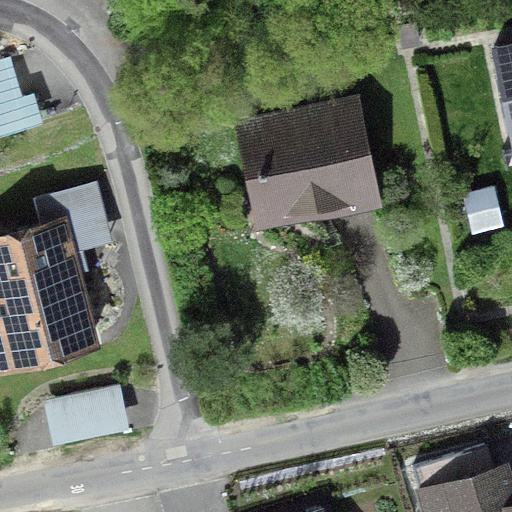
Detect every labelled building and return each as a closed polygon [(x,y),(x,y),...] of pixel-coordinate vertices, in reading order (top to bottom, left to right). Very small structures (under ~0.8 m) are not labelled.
[(227,5),(167,24),(178,58),(238,38),(227,5)] [(511,48),(499,51),(511,115),(511,48)] [(346,99),(239,124),(262,221),(369,196),(346,99)] [(64,241),(0,257),(0,366),(1,371),(91,349),(64,241)] [(126,391),(51,409),(62,454),(137,436),(126,391)] [(511,511),(511,469),(418,499),(421,511),(511,511)]
